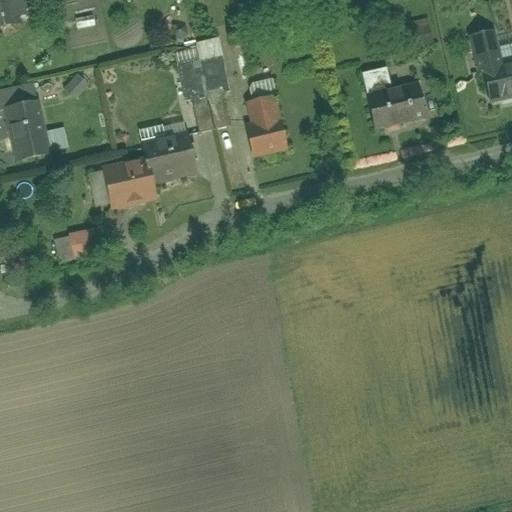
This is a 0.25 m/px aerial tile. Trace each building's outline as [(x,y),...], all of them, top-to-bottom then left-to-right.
[(0,0),(0,25),(22,20),(16,0),(0,0)] [(464,15),(486,106),(511,99),(511,61),(501,64),(488,9),(464,15)] [(215,39),(193,44),(214,130),(227,127),(218,92),(228,89),(215,39)] [(213,130),(193,50),(172,55),(184,104),(189,103),(196,134),(213,130)] [(413,82),(390,88),(385,68),(359,75),(374,131),(423,118),(413,82)] [(75,76),(61,91),(73,101),(86,87),(75,76)] [(0,110),(2,110),(14,163),(65,152),(60,129),(44,133),(37,100),(23,103),(20,87),(0,92),(0,110)] [(252,160),(287,151),(274,97),(244,104),(249,124),(243,125),(252,160)] [(158,199),(155,185),(195,175),(184,131),(137,142),(141,158),(100,169),(110,211),(158,199)] [(102,227),(67,235),(74,262),(108,253),(102,227)]
